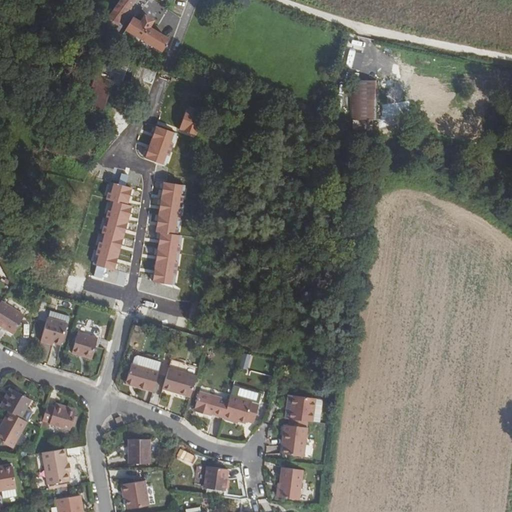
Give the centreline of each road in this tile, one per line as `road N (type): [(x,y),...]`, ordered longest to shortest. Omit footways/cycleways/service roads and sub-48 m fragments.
road 1 (track): [(123,315),(125,303),(116,297),(64,282),(60,247),(88,172),(147,109),(142,95),(127,89),(112,101),(128,130)]
road 2 (track): [(267,0),(346,26),(511,61)]
road 3 (residential): [(252,460),(203,449),(134,411),(97,404)]
